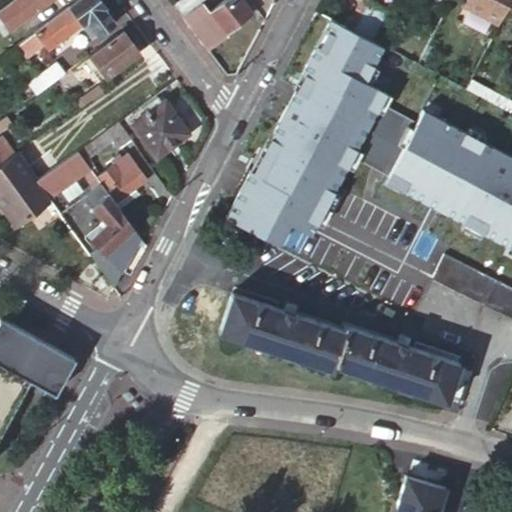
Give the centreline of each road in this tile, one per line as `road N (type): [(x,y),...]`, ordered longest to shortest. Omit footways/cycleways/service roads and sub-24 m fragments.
road 1 (residential): [(118,341),(183,394),(338,415),(511,457)]
road 2 (residential): [(234,122),(118,341)]
road 3 (residential): [(22,511),(118,341)]
road 4 (residential): [(142,0),(234,122)]
road 5 (residential): [(299,0),(234,122)]
road 6 (residential): [(118,341),(0,274)]
